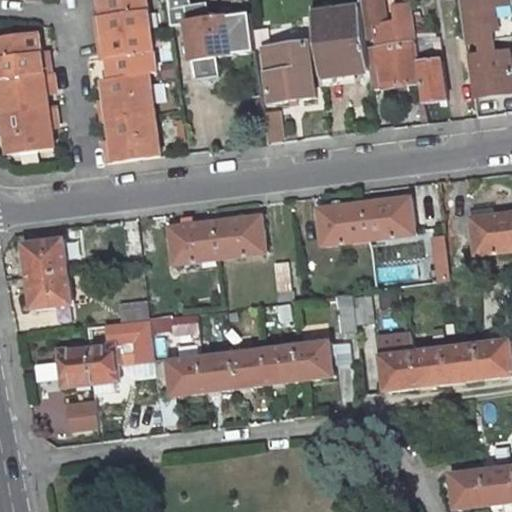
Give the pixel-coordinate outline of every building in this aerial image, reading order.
[(101,40),(153,33),(148,0),(101,0),(105,24),(98,25),(101,40)] [(218,57),(257,52),(252,15),(211,20),(208,3),(193,6),(191,0),(169,0),(173,25),(189,23),(196,80),(220,77),(218,57)] [(371,67),(374,91),(424,84),(421,65),(422,65),(421,57),(419,42),(413,6),(395,8),(397,24),(388,25),(384,0),(362,0),(363,8),(367,39),(377,38),(379,49),(369,51),(371,67)] [(511,0),(462,0),(468,35),(469,45),(484,43),(484,42),(495,40),(495,41),(511,38),(511,0)] [(363,8),(314,15),(322,78),(349,75),(348,70),(371,67),(369,51),(367,39),(363,8)] [(151,75),(159,74),(153,33),(101,40),(103,56),(109,55),(113,80),(151,75)] [(40,34),(0,39),(0,81),(52,74),(50,59),(44,59),(40,34)] [(439,57),(443,54),(441,39),(419,42),(421,57),(432,55),(439,57)] [(486,56),(471,58),(477,98),(511,93),(511,51),(497,54),(495,41),(495,40),(484,42),(484,43),(486,56)] [(267,50),(274,104),(318,98),(311,44),(267,50)] [(422,65),(421,65),(424,84),(427,104),(450,101),(444,61),(422,65)] [(52,74),(0,81),(5,114),(51,108),(48,90),(57,89),(55,74),(52,74)] [(111,123),(157,116),(151,75),(113,80),(105,81),(109,107),(103,108),(105,124),(111,123)] [(263,97),(238,100),(241,125),(266,122),(263,97)] [(5,114),(10,156),(56,150),(53,124),(59,123),(57,107),(51,108),(5,114)] [(110,164),(163,157),(157,116),(111,123),(115,148),(108,148),(110,164)] [(269,143),(287,139),(282,118),(264,123),(269,143)] [(412,198),(321,209),(320,210),(324,247),(325,248),(417,236),(418,235),(413,199),(412,198)] [(511,213),(473,218),(472,220),(476,256),(478,257),(511,252),(511,213)] [(263,216),(172,228),(171,229),(176,265),(177,266),(268,255),(269,254),(265,217),(263,216)] [(140,237),(138,221),(125,223),(127,239),(140,237)] [(154,227),(140,228),(143,255),(157,253),(154,227)] [(437,256),(448,261),(445,237),(435,238),(437,256)] [(26,245),(25,246),(34,310),(35,311),(74,306),(75,305),(67,241),(66,240),(26,245)] [(157,253),(143,255),(145,271),(159,270),(157,253)] [(293,291),(290,263),(276,265),(279,293),(293,291)] [(294,300),(293,291),(279,293),(280,302),(294,300)] [(343,333),(358,331),(354,296),(339,298),(343,333)] [(372,297),(356,299),(360,330),(376,328),(372,297)] [(121,306),(123,323),(151,319),(149,303),(121,306)] [(152,320),(130,323),(132,336),(154,333),(152,320)] [(410,333),(377,336),(379,354),(375,356),(380,395),(389,393),(511,377),(511,342),(511,341),(415,350),(410,333)] [(171,363),(170,364),(175,397),(176,398),(336,378),(337,377),(332,344),(331,343),(171,363)] [(122,350),(117,350),(116,345),(61,352),(65,387),(121,381),(119,366),(124,366),(122,350)] [(255,419),(272,416),(268,393),(251,395),(255,419)] [(97,428),(94,403),(63,405),(69,430),(97,428)] [(511,467),(454,475),(453,477),(457,510),(458,511),(511,504),(511,467)]
